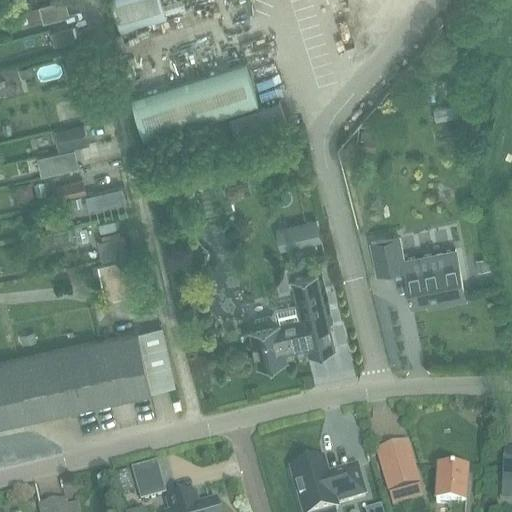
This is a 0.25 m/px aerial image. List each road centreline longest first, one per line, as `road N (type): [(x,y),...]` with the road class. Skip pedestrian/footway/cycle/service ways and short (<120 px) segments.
road 1 (unclassified): [(233,421),(368,386),(511,381)]
road 2 (unclassified): [(0,478),(233,421)]
road 3 (unknown): [(298,0),(319,127)]
